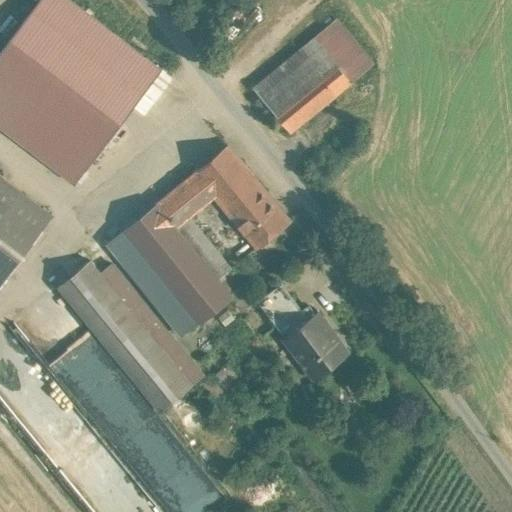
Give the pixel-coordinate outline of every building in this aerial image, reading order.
[(162,69),(71,0),(38,0),(0,50),(0,75),(4,78),(99,151),(162,69)] [(254,21),(254,18),(254,16),(253,15),(251,14),(249,13),(247,14),(245,15),(244,17),(244,19),(244,21),(245,22),(247,23),(249,24),(251,23),(253,22),(254,21)] [(373,63),(335,18),(314,36),(351,81),(373,63)] [(236,25),(236,27),(236,29),(238,31),(239,32),(241,32),(243,32),(245,31),(246,29),(247,27),(246,25),(245,23),(243,22),(241,22),(239,22),(238,23),(236,25)] [(265,24),(253,35),(268,51),(287,34),(280,26),(273,32),(265,24)] [(351,81),(314,36),(253,86),(290,131),(351,81)] [(99,151),(4,78),(0,83),(0,125),(75,183),(99,151)] [(270,197),(228,146),(197,171),(216,194),(220,199),(240,224),(270,197)] [(197,171),(157,204),(176,227),(192,214),(216,194),(197,171)] [(0,281),(51,215),(0,175),(0,281)] [(270,197),(240,224),(248,233),(257,245),(288,220),(270,197)] [(240,224),(220,199),(209,208),(229,233),(240,224)] [(176,227),(157,204),(126,229),(187,302),(231,266),(226,261),(224,263),(219,257),(212,262),(195,241),(191,245),(176,227)] [(226,261),(231,266),(233,265),(192,214),(176,227),(191,245),(195,241),(212,262),(219,257),(224,263),(226,261)] [(187,302),(126,229),(109,243),(183,334),(201,319),(187,302)] [(248,233),(238,241),(235,239),(225,247),(237,261),(257,245),(248,233)] [(192,384),(90,258),(57,285),(160,410),(192,384)] [(308,317),(281,282),(257,300),(284,335),(308,317)] [(348,352),(316,310),(308,317),(284,335),(316,377),(348,352)]
